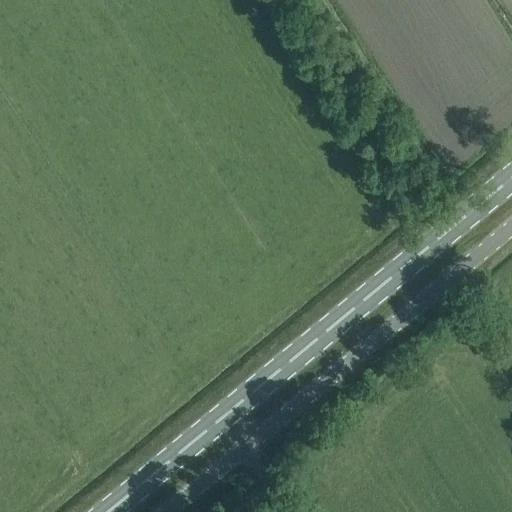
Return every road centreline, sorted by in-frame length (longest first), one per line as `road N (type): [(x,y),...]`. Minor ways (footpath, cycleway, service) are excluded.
road 1 (primary): [(105,511),(511,178)]
road 2 (unclassified): [(170,511),(511,227)]
